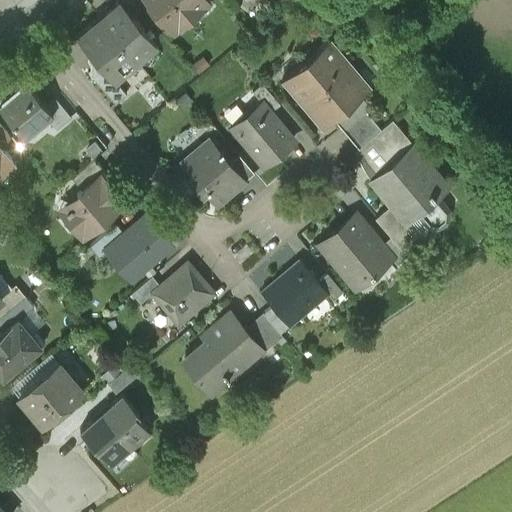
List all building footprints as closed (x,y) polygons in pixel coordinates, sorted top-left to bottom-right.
[(149,0),(172,27),(204,0),(149,0)] [(100,16),(136,59),(154,44),(142,29),(144,28),(133,14),(131,16),(118,1),(100,16)] [(136,59),(100,16),(76,36),(102,67),(112,79),(113,78),(136,59)] [(370,87),(329,39),(282,79),(324,128),(334,119),(343,128),(366,109),(366,110),(371,106),(362,95),(370,87)] [(113,78),(112,79),(102,67),(91,76),(114,102),(125,93),(113,78)] [(43,104),(24,80),(0,99),(0,106),(21,132),(32,122),(38,121),(45,115),(49,112),(43,104)] [(260,99),(271,111),(280,103),(262,81),(251,90),(259,100),(260,99)] [(49,112),(45,115),(54,127),(68,115),(53,96),(43,104),(49,112)] [(260,99),(259,100),(230,124),(264,164),(294,139),(271,111),(260,99)] [(366,110),(366,109),(343,128),(358,146),(369,137),(381,126),(366,110)] [(386,158),(409,138),(392,118),(381,126),(369,137),(386,158)] [(243,179),(208,138),(182,160),(217,201),(243,179)] [(447,183),(409,138),(386,158),(389,161),(375,173),(396,198),(384,208),(403,231),(404,230),(411,224),(406,217),(415,210),(427,225),(438,225),(447,218),(448,208),(435,193),(447,183)] [(0,172),(14,160),(0,143),(0,172)] [(239,154),(230,162),(245,179),(254,172),(239,154)] [(99,173),(102,177),(108,172),(94,156),(71,176),(81,188),(99,173)] [(102,177),(99,173),(81,188),(76,193),(79,197),(73,202),(72,201),(62,210),(81,234),(122,200),(102,177)] [(403,231),(384,208),(375,216),(390,234),(400,246),(411,238),(404,230),(403,231)] [(381,242),(355,211),(318,242),(354,285),(390,255),(390,254),(381,243),(381,242)] [(170,241),(146,213),(117,237),(106,247),(106,248),(130,275),(170,241)] [(106,248),(106,247),(117,237),(108,227),(88,244),(98,255),(106,248)] [(400,246),(390,234),(381,242),(381,243),(390,254),(390,255),(396,262),(406,253),(400,246)] [(316,279),(299,258),(261,290),(288,322),(326,290),(316,279)] [(211,291),(186,261),(158,284),(151,290),(177,320),(211,291)] [(316,279),(326,290),(332,298),(342,289),(327,271),(316,279)] [(151,290),(158,284),(150,275),(131,291),(139,301),(151,290)] [(0,294),(0,295),(0,313),(24,293),(15,282),(0,294)] [(34,305),(24,293),(0,313),(0,327),(2,330),(18,317),(19,318),(34,305)] [(244,326),(257,342),(259,340),(263,346),(281,331),(263,310),(244,326)] [(244,326),(234,314),(220,325),(216,320),(203,331),(208,336),(186,354),(213,386),(248,357),(244,352),(257,342),(244,326)] [(19,318),(18,317),(2,330),(0,331),(0,372),(2,375),(40,344),(39,342),(44,339),(35,329),(31,332),(19,318)] [(63,366),(57,359),(18,393),(41,420),(80,387),(74,379),(76,373),(70,366),(63,366)] [(140,369),(139,367),(124,366),(106,381),(114,390),(140,369)] [(137,409),(121,390),(100,408),(130,442),(148,426),(134,411),(137,409)] [(130,442),(100,408),(79,427),(95,445),(98,443),(111,458),(130,442)]
